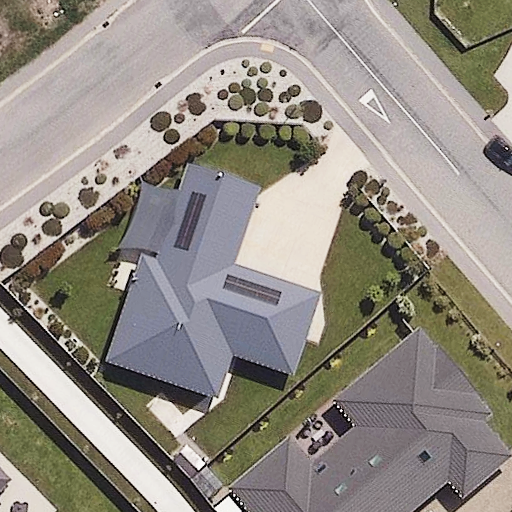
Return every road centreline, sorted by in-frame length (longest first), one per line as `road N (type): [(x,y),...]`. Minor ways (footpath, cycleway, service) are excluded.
road 1 (residential): [(310,0),(511,233)]
road 2 (residential): [(203,0),(0,153)]
